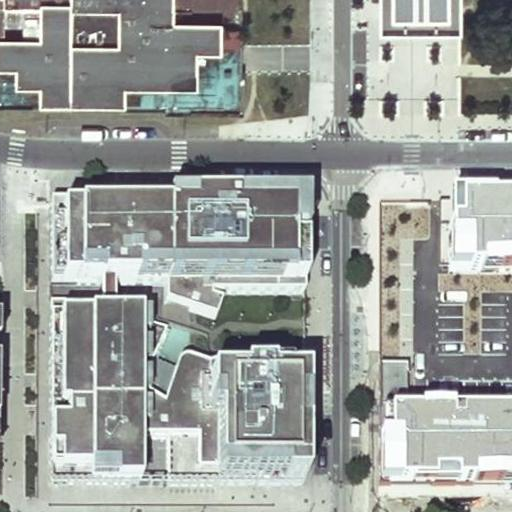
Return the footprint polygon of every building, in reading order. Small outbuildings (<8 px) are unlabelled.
[(0,0),(0,99),(67,100),(67,104),(162,105),(162,108),(240,108),(240,73),(235,73),(236,0),(0,0)] [(460,18),(380,14),(380,3),(365,3),(363,42),(398,44),(399,37),(459,40),(460,18)] [(511,202),(448,202),(448,275),(511,275),(511,202)] [(310,207),(51,204),(48,490),(228,492),(307,493),(310,207)] [(511,486),(511,411),(377,413),(378,489),(511,486)]
